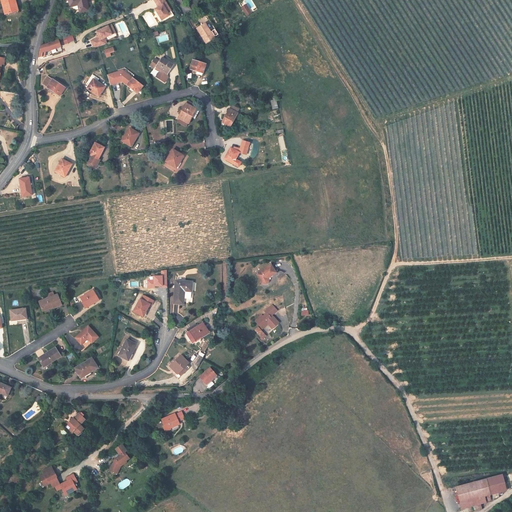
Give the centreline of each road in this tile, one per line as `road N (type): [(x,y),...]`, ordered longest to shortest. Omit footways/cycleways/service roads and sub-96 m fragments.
road 1 (track): [(511,257),(396,264),(354,332),(410,407),(448,511)]
road 2 (residential): [(59,391),(210,396),(298,334),(354,332)]
road 3 (track): [(295,0),(384,146),(396,236),(391,267)]
road 4 (residential): [(214,144),(209,105),(194,92),(113,114),(75,134),(27,142)]
road 5 (tertiary): [(52,0),(32,57),(27,142)]
road 6 (residential): [(172,327),(145,374),(59,391)]
road 7 (unknown): [(32,62),(142,7)]
